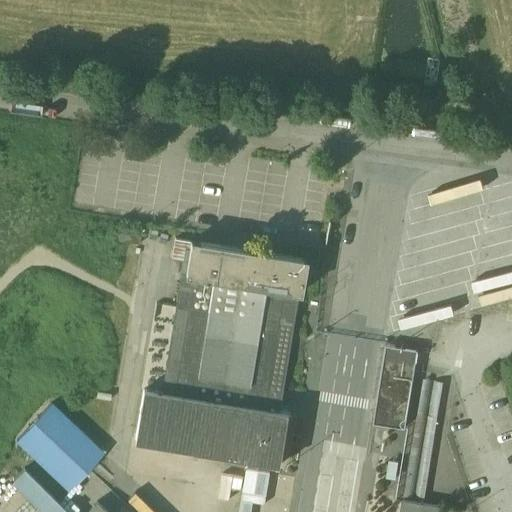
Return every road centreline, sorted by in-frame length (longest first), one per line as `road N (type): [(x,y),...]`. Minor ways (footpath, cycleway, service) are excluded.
road 1 (unclassified): [(511,165),(0,96)]
road 2 (unclassified): [(511,343),(476,366),(470,382),(510,511)]
